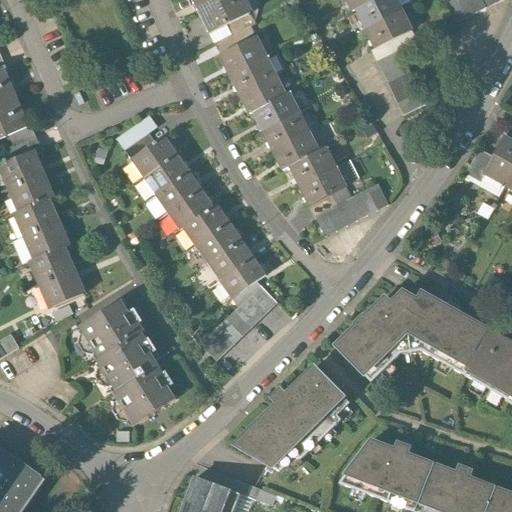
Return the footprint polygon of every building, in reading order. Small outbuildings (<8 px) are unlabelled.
[(185,0),(190,10),(212,0),(185,0)] [(237,0),(212,0),(190,10),(201,36),(245,17),(237,0)] [(367,0),(337,0),(346,13),(367,0)] [(367,0),(346,13),(358,33),(398,8),(392,0),(367,0)] [(493,0),(454,0),(435,9),(447,35),(499,11),(493,0)] [(410,28),(398,8),(358,33),(371,53),(410,28)] [(220,63),(230,81),(266,63),(257,44),(220,63)] [(276,81),(266,63),(230,81),(239,100),(276,81)] [(285,100),(276,81),(239,100),(249,118),(253,116),(285,100)] [(0,128),(17,120),(3,92),(0,93),(0,128)] [(253,116),(262,136),(300,116),(290,97),(285,100),(253,116)] [(310,135),(300,116),(262,136),(272,155),(310,135)] [(319,155),(310,135),(272,155),(282,174),(288,170),(319,155)] [(116,162),(129,180),(164,154),(151,136),(116,162)] [(0,159),(0,185),(0,186),(36,171),(26,148),(0,159)] [(482,180),(505,192),(511,179),(511,154),(500,148),(482,180)] [(288,170),(298,190),(336,170),(326,151),(319,155),(288,170)] [(177,172),(164,154),(129,180),(142,197),(177,172)] [(346,190),(336,170),(298,190),(308,209),(346,190)] [(46,194),(36,171),(0,186),(10,210),(40,197),(46,194)] [(190,189),(177,172),(142,197),(155,215),(190,189)] [(203,207),(190,189),(155,215),(169,233),(203,207)] [(310,220),(321,244),(385,217),(374,192),(310,220)] [(6,211),(15,232),(49,218),(40,197),(10,210),(6,211)] [(217,225),(203,207),(169,233),(182,251),(217,225)] [(58,239),(49,218),(15,232),(24,253),(53,241),(58,239)] [(230,243),(217,225),(182,251),(195,268),(230,243)] [(20,255),(30,279),(63,265),(53,241),(24,253),(20,255)] [(243,260),(230,243),(195,268),(208,286),(243,260)] [(256,278),(243,260),(208,286),(221,304),(256,278)] [(73,289),(63,265),(30,279),(41,303),(73,289)] [(261,289),(200,345),(217,364),(277,305),(261,289)] [(361,380),(405,332),(400,290),(387,302),(382,296),(351,324),(355,328),(333,349),(361,380)] [(415,298),(400,290),(405,332),(464,368),(489,331),(421,291),(415,298)] [(121,302),(78,329),(97,360),(141,335),(144,333),(121,302)] [(4,325),(0,327),(0,339),(9,335),(4,325)] [(511,343),(489,331),(464,368),(511,396),(511,343)] [(16,333),(0,341),(0,358),(23,347),(16,333)] [(159,368),(141,335),(97,360),(95,361),(114,394),(136,381),(159,368)] [(347,399),(313,367),(285,394),(280,390),(269,401),(274,405),(231,447),(272,471),(347,399)] [(176,401),(159,368),(136,381),(114,394),(112,395),(134,429),(156,414),(176,401)] [(338,486),(406,511),(415,511),(434,465),(409,455),(412,449),(397,443),(394,450),(371,441),(338,486)] [(0,511),(13,511),(37,476),(0,451),(0,511)] [(415,511),(486,511),(496,489),(471,480),(473,473),(459,467),(456,474),(434,465),(415,511)] [(226,477),(222,489),(244,497),(248,485),(226,477)] [(194,478),(185,502),(211,511),(233,511),(240,496),(194,478)] [(511,511),(511,495),(496,489),(486,511),(511,511)] [(211,511),(185,502),(181,511),(211,511)]
